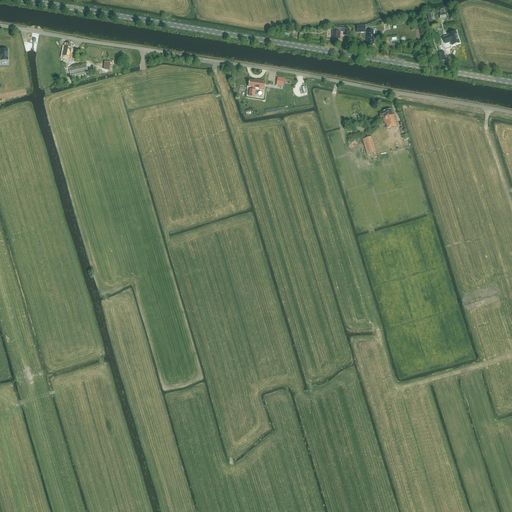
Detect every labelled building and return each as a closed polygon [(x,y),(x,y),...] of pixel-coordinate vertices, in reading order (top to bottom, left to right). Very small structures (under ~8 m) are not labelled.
[(345,28),(342,28),(335,27),(334,31),(333,31),(332,38),(333,38),(333,40),(338,41),(338,39),(340,39),(340,32),(345,32),(344,36),(348,36),(349,29),(345,28)] [(367,30),(366,44),(368,44),(368,45),(372,46),(372,44),(374,44),(374,31),(367,30)] [(450,42),(452,46),(460,43),(456,32),(448,34),(449,36),(443,38),(445,44),(449,43),(449,42),(450,42)] [(73,49),(71,49),(70,49),(71,44),(66,43),(66,46),(64,46),(62,57),(69,59),(70,53),(72,53),(73,49)] [(86,64),(69,68),(71,81),(89,78),(86,64)] [(264,90),(265,82),(256,80),(255,82),(254,81),(249,80),(248,87),(252,87),(252,90),(250,90),(249,97),(254,98),(255,91),(255,88),(264,90)] [(295,104),(307,101),(308,104),(310,103),(307,92),(304,92),(305,98),(304,98),(302,90),(292,92),(295,104)] [(386,127),(386,129),(391,127),(393,126),(393,127),(397,126),(394,115),(392,115),(391,109),(383,111),(383,112),(379,113),(380,117),(383,116),(384,118),(383,119),(385,124),(386,124),(387,127),(386,127)] [(363,139),(367,155),(375,152),(371,137),(363,139)]
